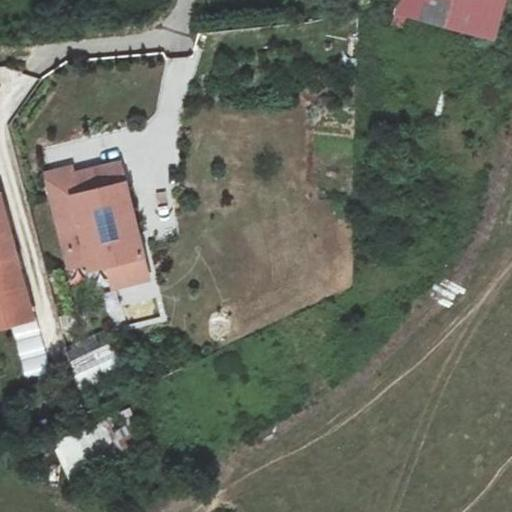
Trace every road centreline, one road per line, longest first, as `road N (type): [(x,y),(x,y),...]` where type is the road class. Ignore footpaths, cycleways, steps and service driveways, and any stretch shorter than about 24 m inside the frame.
road 1 (unknown): [(183,11),(155,232)]
road 2 (residential): [(185,0),(160,35),(35,47)]
